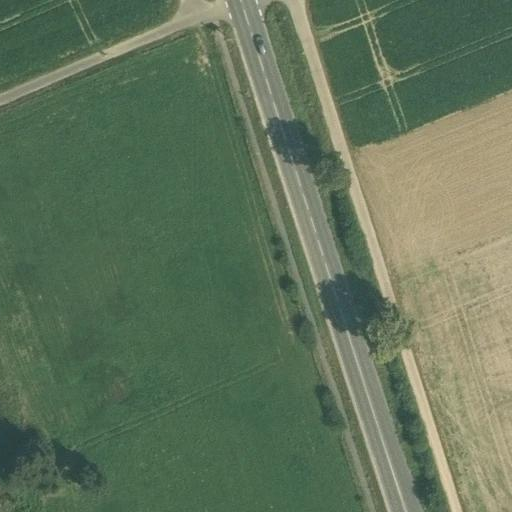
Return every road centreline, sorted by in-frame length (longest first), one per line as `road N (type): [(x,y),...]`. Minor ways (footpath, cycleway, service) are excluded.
road 1 (secondary): [(240,0),(409,511)]
road 2 (track): [(458,511),(294,0)]
road 3 (track): [(0,101),(246,0)]
